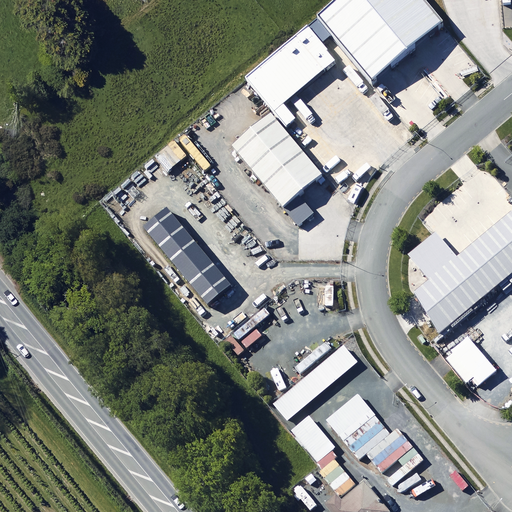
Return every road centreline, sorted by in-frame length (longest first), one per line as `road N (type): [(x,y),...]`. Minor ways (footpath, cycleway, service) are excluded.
road 1 (unclassified): [(511,93),(402,186),(379,226),(370,265),(377,312),(403,356),(468,431),(511,457)]
road 2 (secondary): [(168,511),(0,308)]
